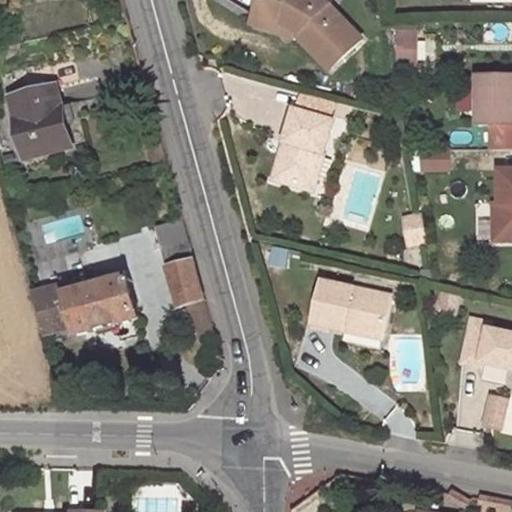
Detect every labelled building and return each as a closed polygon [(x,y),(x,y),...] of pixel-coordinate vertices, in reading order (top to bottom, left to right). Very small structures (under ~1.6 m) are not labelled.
[(299,33),(332,67),(363,38),(331,3),(326,0),(260,0),(257,14),(283,22),(301,30),(299,33)] [(283,22),(257,14),(254,21),(285,31),(296,36),(299,33),(301,30),(283,22)] [(418,66),(416,23),(395,24),(397,67),(418,66)] [(511,77),(480,78),(480,126),(492,126),(492,151),(511,150),(511,77)] [(68,83),(22,96),(39,157),(85,144),(68,83)] [(291,141),(279,178),(312,188),(334,118),(295,105),(284,139),(291,141)] [(284,139),(273,176),(279,178),(291,141),(284,139)] [(449,171),(450,150),(418,150),(418,170),(449,171)] [(511,242),(511,170),(502,171),(502,206),(497,206),(497,242),(511,242)] [(191,239),(165,247),(182,307),(190,305),(199,335),(215,330),(191,239)] [(48,286),(45,274),(32,278),(35,289),(48,286)] [(144,320),(132,279),(71,296),(68,287),(37,296),(48,336),(79,327),(82,336),(144,320)] [(328,324),(344,328),(345,323),(382,331),(389,295),(320,280),(312,320),(313,321),(328,324)] [(484,363),(511,368),(511,334),(491,329),(492,324),(472,320),(464,362),(483,366),(484,363)] [(382,331),(345,323),(344,328),(381,336),(382,331)]
